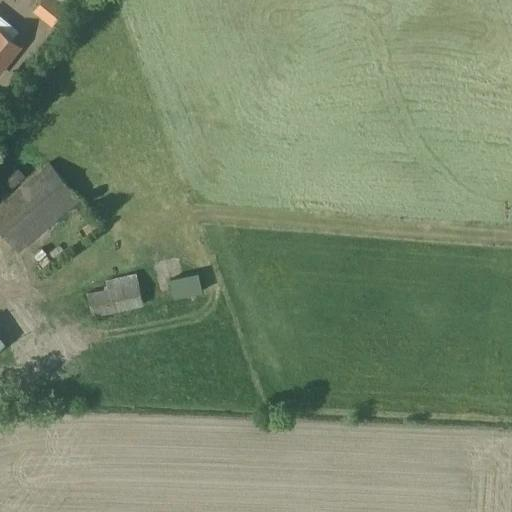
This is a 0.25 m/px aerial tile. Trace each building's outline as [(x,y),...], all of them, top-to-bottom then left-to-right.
[(43,0),(34,12),(50,24),(65,7),(56,0),(43,0)] [(0,71),(20,46),(0,29),(0,71)] [(0,203),(0,229),(3,233),(19,252),(80,199),(49,163),(0,203)] [(88,293),(90,305),(92,317),(144,306),(137,273),(105,280),(107,289),(88,293)] [(174,297),(203,292),(199,273),(170,279),(174,297)]
